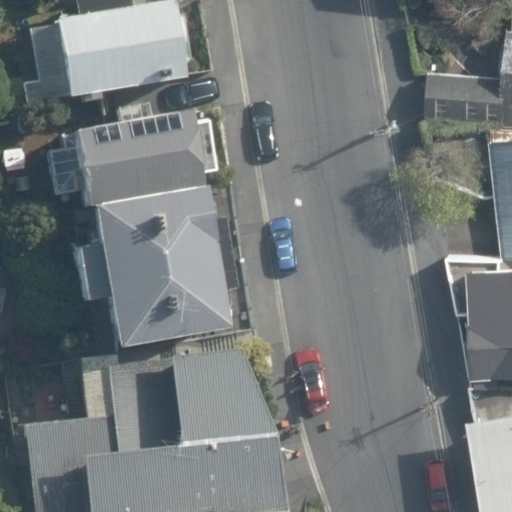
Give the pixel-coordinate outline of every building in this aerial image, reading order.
[(161,1),(16,23),(31,105),(175,77),(161,1)] [(511,121),(511,73),(435,66),(433,114),(511,121)] [(175,114),(58,130),(44,150),(51,203),(66,201),(187,182),(175,114)] [(511,131),(498,133),(507,261),(511,260),(511,131)] [(185,191),(73,210),(91,352),(211,336),(185,191)] [(511,260),(507,261),(477,261),(480,373),(511,371),(511,260)] [(239,354),(69,363),(72,417),(15,421),(24,511),(273,511),(274,511),(239,354)] [(511,511),(511,405),(482,410),(498,511),(511,511)]
